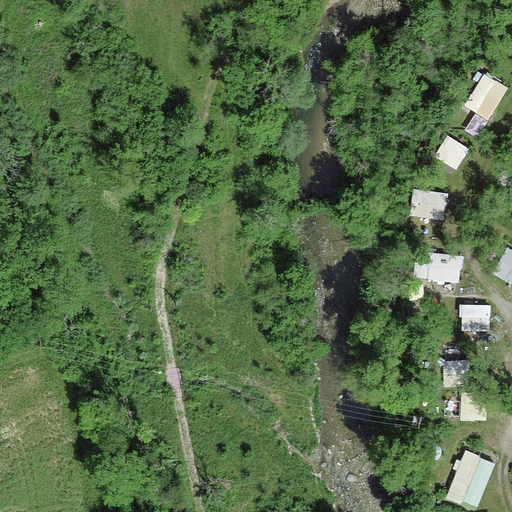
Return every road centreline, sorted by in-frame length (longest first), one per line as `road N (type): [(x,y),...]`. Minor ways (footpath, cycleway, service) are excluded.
road 1 (track): [(197,511),(160,276),(222,61),(266,0)]
road 2 (track): [(511,338),(472,263),(464,228)]
